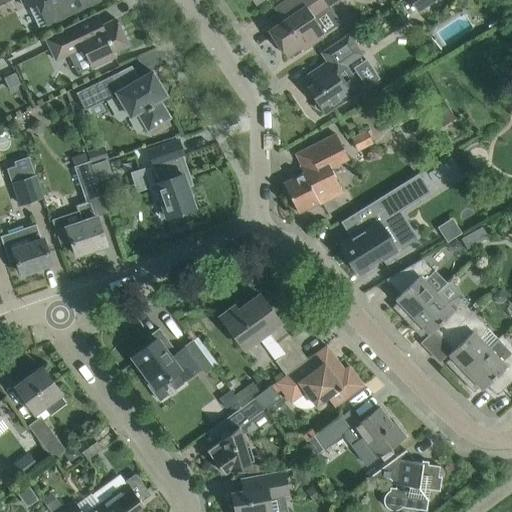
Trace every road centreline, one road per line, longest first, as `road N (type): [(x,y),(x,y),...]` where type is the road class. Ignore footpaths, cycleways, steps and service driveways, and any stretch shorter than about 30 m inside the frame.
road 1 (residential): [(511,434),(470,430),(301,254),(261,237)]
road 2 (residential): [(261,237),(261,115),(187,0)]
road 3 (residential): [(182,511),(55,308)]
road 4 (residential): [(55,308),(261,237)]
